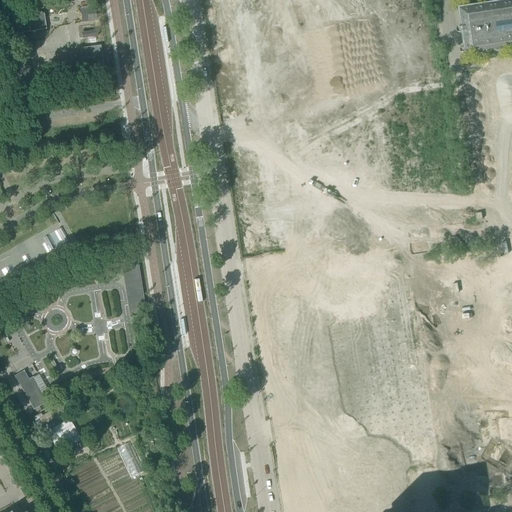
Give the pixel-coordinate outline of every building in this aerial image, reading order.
[(0,0),(0,34),(3,51),(15,48),(4,0),(0,0)] [(207,0),(205,0),(205,2),(211,1),(212,6),(206,7),(208,18),(212,18),(213,27),(209,27),(227,139),(259,134),(256,118),(268,117),(267,115),(272,114),(274,127),(284,126),(285,130),(299,128),(299,127),(307,125),(307,126),(310,126),(310,125),(314,124),(314,125),(326,123),(326,122),(330,121),(330,123),(342,121),(342,120),(346,119),(346,120),(357,119),(356,117),(369,115),(370,117),(412,110),(394,0),(207,0)] [(511,1),(502,3),(502,2),(501,2),(501,3),(500,3),(487,5),(487,4),(487,5),(486,5),(485,5),(473,7),(472,7),(473,7),(472,7),(471,7),(471,8),(463,9),(462,8),(462,9),(460,9),(461,11),(460,11),(461,11),(463,23),(462,24),(463,24),(463,25),(462,25),(462,26),(463,26),(463,27),(461,28),(460,27),(458,28),(457,30),(457,32),(459,33),(461,33),(462,33),(464,32),(465,41),(464,41),(465,42),(465,43),(467,56),(468,58),(469,57),(469,58),(470,58),(470,57),(478,56),(478,57),(479,57),(479,56),(480,56),(480,57),(481,56),(480,56),(493,54),(493,55),(493,54),(494,54),(495,54),(507,52),(507,53),(508,52),(507,52),(508,52),(509,52),(511,51),(511,1)] [(94,9),(93,9),(80,11),(81,22),(95,20),(94,9)] [(19,16),(21,33),(46,30),(43,13),(19,16)] [(100,46),(79,48),(83,73),(103,70),(101,52),(100,46)] [(4,61),(6,76),(16,75),(14,59),(4,61)] [(511,136),(496,139),(502,190),(511,188),(511,136)] [(266,248),(260,249),(276,355),(293,352),(295,361),(320,357),(322,371),(306,373),(306,371),(264,377),(270,418),(274,417),(275,423),(271,424),(273,436),(277,436),(277,442),(274,442),(284,511),(372,511),(412,506),(406,469),(437,465),(419,352),(422,351),(405,243),(468,233),(464,209),(459,210),(458,205),(439,208),(439,210),(434,211),(434,209),(420,211),(420,213),(415,214),(414,212),(394,215),(394,218),(388,219),(388,216),(386,216),(387,220),(381,220),(381,217),(373,218),(374,222),(368,222),(367,219),(264,235),(266,248)] [(418,246),(412,247),(418,283),(428,281),(435,320),(436,320),(438,330),(481,323),(468,234),(417,242),(418,246)] [(124,271),(125,280),(126,282),(125,283),(128,300),(131,313),(144,311),(136,259),(123,262),(123,263),(124,271)] [(441,467),(408,472),(414,506),(486,494),(463,350),(460,350),(458,340),(426,345),(427,351),(423,351),(441,467)] [(14,377),(19,385),(28,400),(33,410),(46,403),(32,378),(28,380),(24,372),(14,377)] [(71,407),(72,413),(83,410),(81,404),(71,407)] [(58,426),(67,441),(77,435),(69,420),(58,426)] [(120,446),(129,465),(137,461),(128,442),(120,446)]
